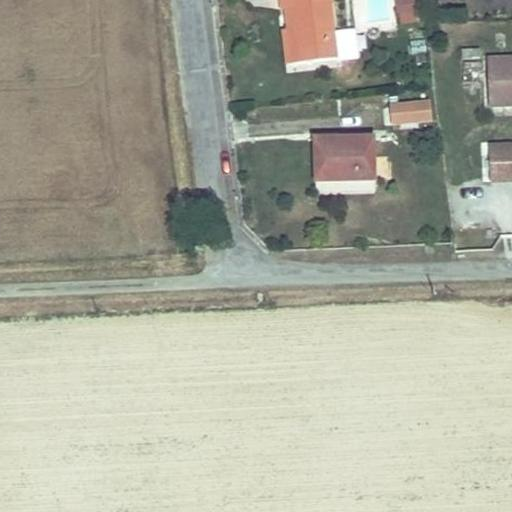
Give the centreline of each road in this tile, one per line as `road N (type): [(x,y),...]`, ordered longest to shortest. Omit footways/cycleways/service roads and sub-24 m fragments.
road 1 (residential): [(229,284),(192,0)]
road 2 (residential): [(511,270),(229,284)]
road 3 (residential): [(229,284),(0,293)]
